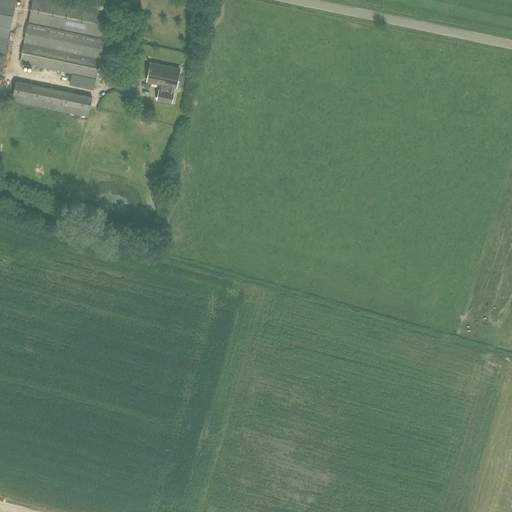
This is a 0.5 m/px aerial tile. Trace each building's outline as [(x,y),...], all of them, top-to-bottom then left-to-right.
[(15,0),(0,0),(0,34),(8,37),(15,0)] [(96,78),(104,38),(110,9),(64,0),(33,0),(20,62),(96,78)] [(151,63),(147,80),(161,83),(160,91),(159,90),(157,99),(171,101),(173,93),(172,93),(173,86),(176,86),(179,69),(151,63)] [(93,89),(95,79),(71,74),(69,84),(93,89)] [(16,81),(12,100),(88,116),(92,97),(16,81)]
